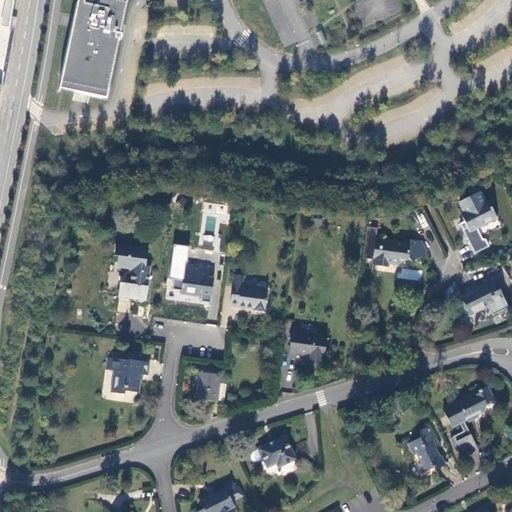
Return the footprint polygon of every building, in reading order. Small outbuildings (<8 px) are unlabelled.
[(81,0),(77,23),(76,29),(72,28),(61,82),(75,85),(74,91),(74,92),(81,94),(107,99),(109,88),(107,87),(117,39),(121,39),(122,34),(118,33),(125,0),(81,0)] [(81,0),(77,0),(72,28),(76,29),(77,23),(81,0)] [(315,32),(317,45),(325,44),(323,31),(315,32)] [(62,89),(74,91),(75,85),(61,82),(59,88),(62,89)] [(480,193),(459,203),(467,220),(459,224),(474,254),(489,247),(485,240),(482,239),(476,228),(496,218),(488,201),(484,203),(480,193)] [(376,241),(372,266),(387,268),(388,264),(398,265),(399,258),(408,259),(411,262),(426,255),(421,242),(410,241),(410,245),(376,241)] [(130,285),(120,283),(118,295),(146,300),(150,272),(142,271),(143,267),(146,267),(148,249),(117,244),(114,262),(117,263),(121,268),(131,270),(130,285)] [(186,264),(188,248),(174,246),(171,261),(185,263),(186,264)] [(201,302),(209,303),(213,279),(209,278),(209,269),(185,265),(185,263),(171,261),(169,273),(174,273),(173,285),(182,286),(181,294),(201,297),(201,302)] [(420,281),(422,271),(398,267),(397,278),(420,281)] [(241,288),(243,277),(233,275),(229,306),(253,310),(253,312),(264,313),(267,291),(241,288)] [(485,283),(459,295),(470,316),(495,304),(497,308),(506,303),(494,281),(486,285),(485,283)] [(323,360),(327,338),(300,334),(300,331),(292,330),(289,349),(297,351),(296,355),(308,357),(307,358),(323,360)] [(296,360),(296,355),(297,351),(289,349),(288,358),(296,360)] [(143,354),(129,352),(128,360),(111,358),(109,370),(114,371),(111,392),(124,394),(124,391),(136,393),(139,375),(146,376),(147,363),(142,362),(143,354)] [(103,370),(109,370),(111,358),(105,357),(103,370)] [(197,399),(214,402),(216,402),(216,401),(223,402),(225,384),(219,383),(220,375),(200,373),(196,372),(194,384),(198,384),(197,399)] [(463,457),(464,456),(477,449),(464,422),(467,420),(468,422),(478,417),(477,415),(485,412),(486,406),(494,401),(487,388),(479,392),(479,393),(444,411),(453,427),(459,424),(463,432),(454,437),(463,457)] [(440,447),(430,427),(420,431),(420,438),(408,445),(413,455),(416,454),(421,464),(420,465),(424,473),(434,467),(436,470),(445,466),(441,457),(439,458),(436,449),(440,447)] [(284,437),(258,449),(267,467),(276,464),(278,468),(295,459),(284,437)] [(198,511),(224,511),(234,508),(231,503),(243,497),(238,487),(234,488),(231,482),(222,486),(224,490),(199,502),(202,510),(198,511)]
